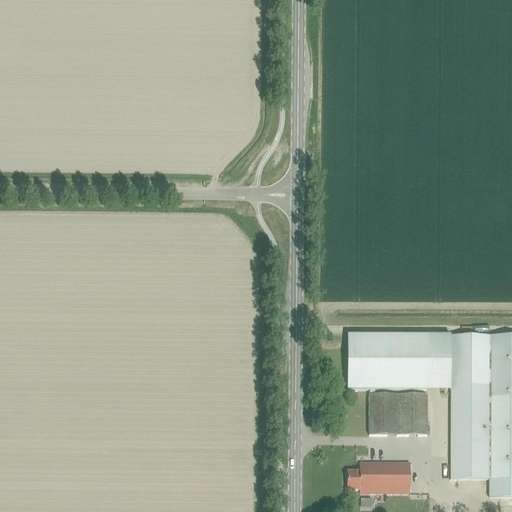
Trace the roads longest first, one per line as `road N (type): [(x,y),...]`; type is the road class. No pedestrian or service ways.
road 1 (secondary): [(293,511),(296,202)]
road 2 (unclassified): [(0,193),(261,195)]
road 3 (secondary): [(296,188),(298,0)]
